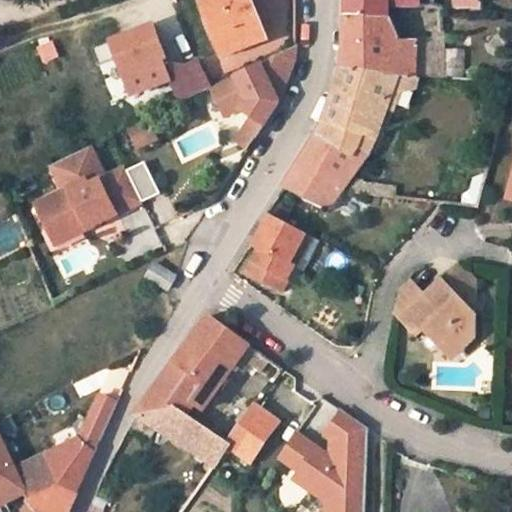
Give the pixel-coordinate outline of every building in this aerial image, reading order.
[(265,37),(252,0),(203,0),(221,47),(242,39),(244,45),(265,37)] [(348,0),(348,17),(389,19),(389,7),(421,8),(420,0),(348,0)] [(429,44),(388,42),(389,19),(348,17),(345,69),(382,73),(388,77),(419,78),(438,77),(439,36),(429,35),(429,44)] [(119,59),(133,95),(170,81),(168,75),(162,60),(167,58),(154,26),(93,49),(100,66),(119,59)] [(242,39),(221,47),(223,52),(244,45),(242,39)] [(58,56),(52,43),(40,49),(46,61),(58,56)] [(280,108),(294,47),(236,75),(212,87),(227,118),(238,112),(250,121),(232,145),(245,155),(280,108)] [(463,47),(444,47),(445,79),(465,78),(463,47)] [(212,87),(199,60),(168,75),(170,81),(181,103),(212,87)] [(354,158),(360,148),(369,154),(387,110),(396,114),(403,93),(418,91),(422,79),(419,78),(388,77),(382,73),(345,69),(319,134),(354,158)] [(148,133),(153,130),(149,122),(144,124),(148,133)] [(212,122),(172,138),(181,162),(221,146),(212,122)] [(144,124),(131,130),(139,147),(157,140),(153,130),(148,133),(144,124)] [(369,154),(360,148),(354,158),(319,134),(284,188),(329,209),(355,174),(369,154)] [(101,223),(143,202),(128,171),(127,168),(107,177),(91,146),(52,165),(64,191),(45,200),(40,213),(49,230),(63,234),(98,217),(101,223)] [(128,171),(143,202),(160,193),(145,162),(128,171)] [(479,208),(488,173),(474,178),(471,190),(464,196),(462,206),(479,208)] [(372,195),(375,186),(353,184),(349,193),(372,195)] [(394,189),(375,186),(372,195),(393,198),(394,189)] [(36,204),(40,213),(45,200),(36,204)] [(306,233),(272,215),(255,246),(261,249),(254,262),(272,272),(267,282),(282,290),(295,267),(290,264),(306,233)] [(63,234),(49,230),(56,245),(101,223),(98,217),(63,234)] [(0,231),(0,252),(24,241),(16,224),(0,231)] [(290,264),(295,267),(302,271),(319,240),(306,233),(290,264)] [(272,272),(254,262),(249,272),(267,282),(272,272)] [(475,337),(476,282),(460,265),(451,272),(436,287),(436,298),(428,297),(414,283),(403,292),(398,312),(418,334),(426,328),(456,356),(475,337)] [(172,300),(180,287),(160,275),(152,288),(172,300)] [(197,386),(223,404),(245,373),(248,375),(252,370),(268,381),(273,374),(217,331),(214,329),(176,379),(193,391),(197,386)] [(309,402),(325,387),(315,376),(299,391),(309,402)] [(253,474),(280,434),(259,420),(260,420),(233,457),(192,430),(201,416),(211,423),(223,404),(197,386),(193,391),(176,379),(152,412),(132,440),(148,450),(158,438),(220,479),(233,461),(253,474)] [(89,465),(94,455),(118,403),(103,395),(80,438),(46,456),(60,483),(75,499),(89,465)] [(328,445),(343,456),(361,431),(345,420),(328,445)] [(0,502),(27,488),(17,468),(0,431),(0,502)] [(338,470),(296,441),(280,465),(300,479),(296,484),(325,504),(324,511),(361,511),(364,435),(364,432),(361,431),(343,456),(344,462),(338,470)] [(69,511),(75,499),(60,483),(46,456),(17,468),(27,488),(29,493),(27,493),(28,496),(31,502),(38,511),(69,511)] [(0,502),(0,507),(1,510),(28,496),(27,493),(29,493),(27,488),(0,502)] [(38,511),(31,502),(21,508),(22,511),(38,511)]
